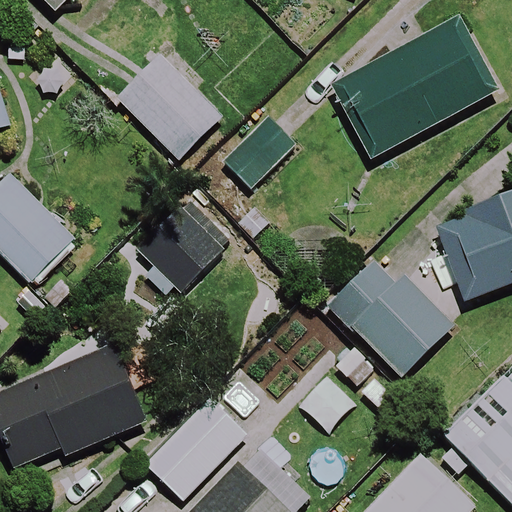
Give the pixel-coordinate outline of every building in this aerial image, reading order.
[(76,0),(31,0),(53,22),(76,0)] [(345,114),(337,119),(367,172),(489,104),(450,33),(335,96),(345,114)] [(222,121),(159,63),(116,110),(179,168),(222,121)] [(0,96),(0,141),(11,138),(0,96)] [(294,152),(265,123),(220,168),(248,197),(294,152)] [(72,249),(8,184),(0,192),(0,261),(30,292),(72,249)] [(511,201),(434,229),(463,308),(511,289),(511,201)] [(160,212),(126,251),(180,299),(214,259),(160,212)] [(452,333),(378,261),(326,313),(400,386),(452,333)] [(0,391),(0,444),(12,477),(59,460),(62,468),(146,437),(113,350),(0,391)] [(511,511),(511,391),(500,379),(435,444),(446,455),(437,464),(457,484),(466,475),(502,511),(511,511)] [(140,473),(181,511),(184,511),(248,445),(205,404),(140,473)] [(475,511),(477,510),(416,455),(364,511),(475,511)] [(282,511),(233,466),(188,511),(282,511)]
